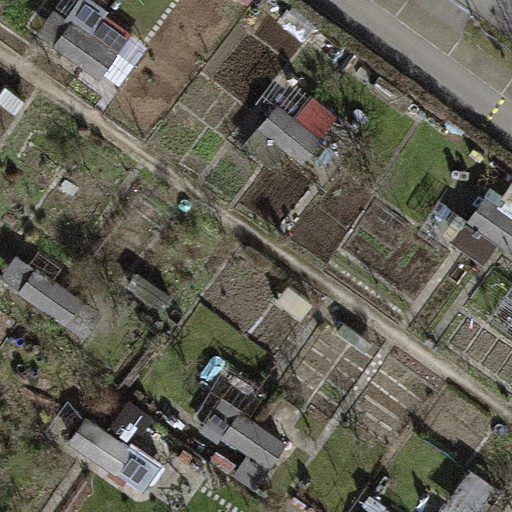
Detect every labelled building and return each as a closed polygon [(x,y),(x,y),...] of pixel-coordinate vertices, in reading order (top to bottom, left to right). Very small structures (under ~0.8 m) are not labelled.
[(40,32),(102,77),(134,34),(106,13),(98,23),(85,13),(79,20),(60,6),(40,32)] [(285,22),(307,39),(316,27),(293,11),(285,22)] [(0,93),(0,98),(20,113),(29,99),(7,84),(0,93)] [(261,124),(306,160),(325,136),(322,134),(338,115),(312,95),(297,114),(280,100),(261,124)] [(502,241),(511,247),(511,192),(510,196),(493,184),(470,218),(466,216),(451,238),(487,263),(502,241)] [(2,275),(86,335),(104,310),(39,263),(37,266),(18,252),(2,275)] [(165,310),(175,295),(138,271),(128,285),(165,310)] [(278,298),(302,318),(315,302),(291,283),(278,298)] [(511,332),(511,286),(490,317),(511,332)] [(338,330),(367,350),(373,341),(344,321),(338,330)] [(235,473),(258,487),(288,440),(241,409),(243,406),(224,393),(201,428),(220,441),(224,435),(249,451),(235,473)] [(71,441),(138,486),(155,461),(89,415),(71,441)]
